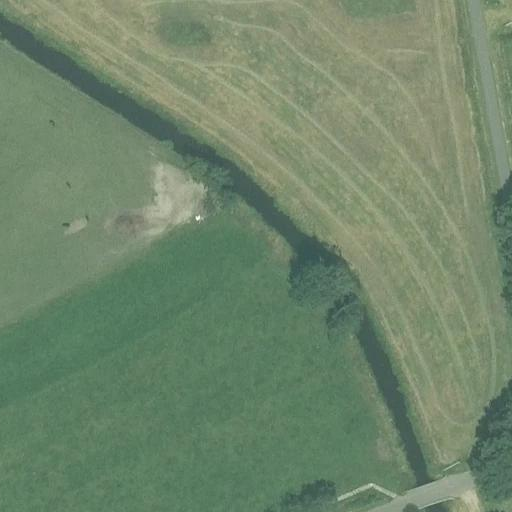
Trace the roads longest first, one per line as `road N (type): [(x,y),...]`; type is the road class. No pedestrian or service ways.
road 1 (unclassified): [(511,238),(468,0)]
road 2 (unclassified): [(385,511),(455,484),(511,437)]
